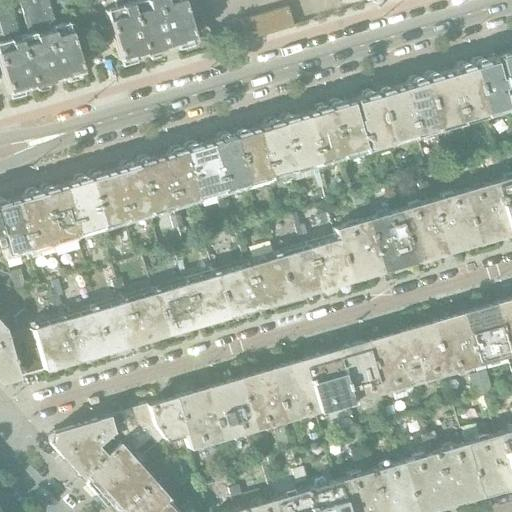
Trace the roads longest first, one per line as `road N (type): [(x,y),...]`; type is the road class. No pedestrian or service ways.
road 1 (residential): [(511,266),(0,416)]
road 2 (tertiary): [(62,137),(511,7)]
